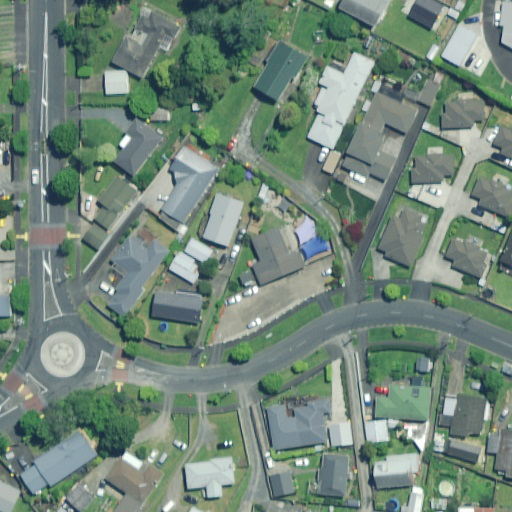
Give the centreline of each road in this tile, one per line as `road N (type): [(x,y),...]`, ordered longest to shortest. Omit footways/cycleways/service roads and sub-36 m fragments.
road 1 (residential): [(511,346),(430,317),(379,313),(346,320),(234,375),(157,374)]
road 2 (residential): [(47,264),(45,0)]
